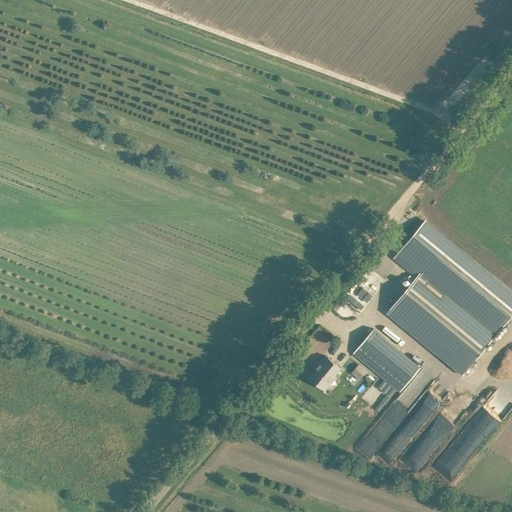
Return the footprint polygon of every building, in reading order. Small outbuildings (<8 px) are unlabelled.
[(497,333),(511,314),(511,292),(447,239),(421,271),(387,312),(394,319),(462,374),(497,333)] [(348,321),(356,314),(344,301),(336,308),(348,321)] [(421,367),(381,334),(374,328),(354,352),(401,391),(421,367)] [(341,367),(333,361),(326,355),(319,363),(315,368),(317,369),(310,378),(317,384),(325,390),(337,376),(335,375),(341,367)] [(367,371),(359,364),(352,373),(360,379),(367,371)] [(383,420),(390,428),(408,412),(400,405),(383,420)] [(404,427),(386,446),(394,454),(412,434),(404,427)]
